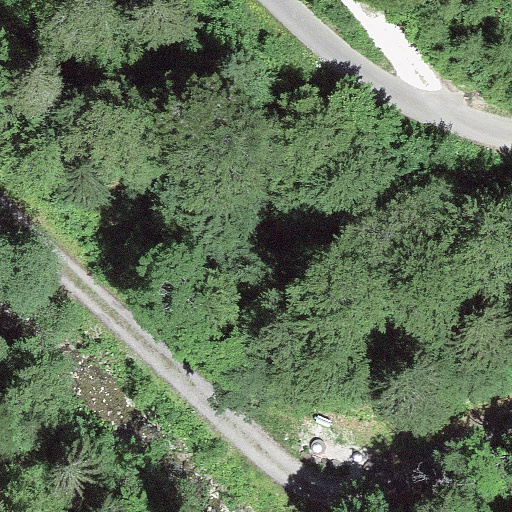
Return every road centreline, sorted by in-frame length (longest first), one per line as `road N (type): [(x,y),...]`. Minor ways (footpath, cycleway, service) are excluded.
road 1 (track): [(511,414),(410,475),(364,494),(326,493),(286,475),(0,222)]
road 2 (track): [(276,0),(353,71),(464,129)]
